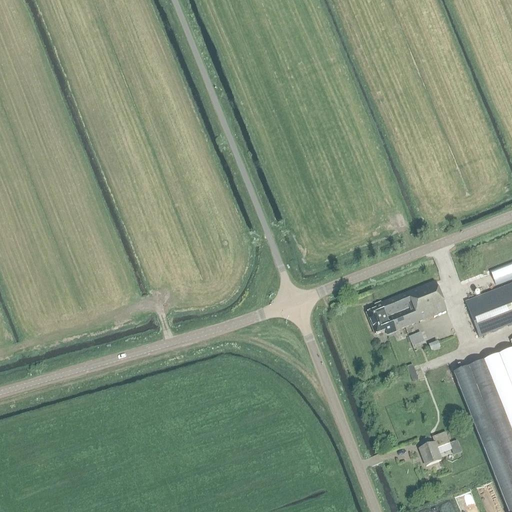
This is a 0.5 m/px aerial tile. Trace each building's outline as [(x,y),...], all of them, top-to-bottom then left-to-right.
[(386,334),(446,310),(435,282),(375,306),(376,310),(366,314),(369,320),(368,320),(372,329),(375,335),(385,331),(386,334)] [(511,284),(503,288),(465,303),(478,338),(511,324),(511,284)] [(408,338),(412,347),(424,343),(421,333),(408,338)] [(511,347),(511,351),(453,375),(508,511),(511,511),(511,341),(510,342),(511,347)] [(438,344),(436,344),(430,347),(432,353),(440,350),(438,344)] [(450,444),(445,431),(431,437),(434,443),(418,449),(425,467),(441,461),(436,449),(450,444)]
